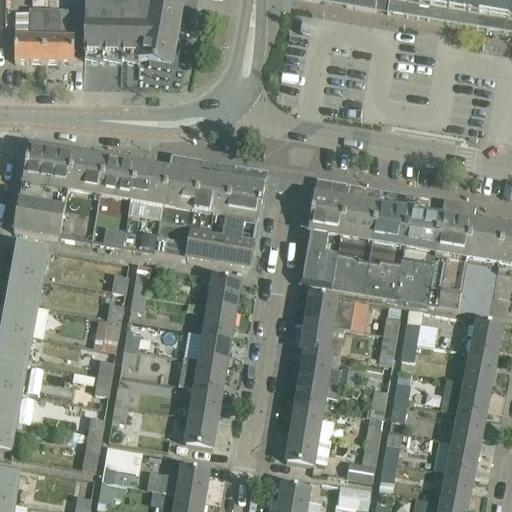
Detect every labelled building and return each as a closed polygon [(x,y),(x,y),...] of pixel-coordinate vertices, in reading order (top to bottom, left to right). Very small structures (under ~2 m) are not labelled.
[(169,11),(171,0),(85,0),(85,65),(103,69),(103,65),(121,68),(121,65),(139,68),(139,63),(171,68),(181,13),(169,11)] [(376,0),(299,0),(374,13),(376,0)] [(511,0),(389,0),(389,3),(505,23),(511,23),(511,0)] [(15,65),(44,65),(45,13),(29,13),(29,40),(15,40),(15,65)] [(45,13),(44,65),(74,66),(75,14),(45,13)] [(302,24),(300,35),(310,36),(311,26),(302,24)] [(459,118),(456,135),(478,139),(481,121),(459,118)] [(14,235),(59,242),(75,157),(29,149),(14,235)] [(106,162),(75,157),(59,242),(90,247),(106,162)] [(154,258),(186,263),(203,166),(171,160),(169,172),(154,258)] [(90,247),(123,253),(138,167),(106,162),(90,247)] [(186,263),(218,269),(235,172),(203,166),(186,263)] [(123,253),(154,258),(169,172),(138,167),(123,253)] [(261,177),(235,172),(218,269),(250,274),(265,189),(264,189),(265,183),(261,177)] [(332,293),(349,193),(337,191),(335,188),(317,185),(299,288),(332,293)] [(362,195),(349,193),(332,293),(363,298),(379,208),(381,196),(365,193),(362,195)] [(427,309),(458,314),(461,298),(466,267),(473,224),(475,212),(444,206),(442,219),(435,262),(427,309)] [(410,213),(379,208),(363,298),(395,304),(398,287),(403,256),(410,213)] [(442,219),(410,213),(403,256),(398,287),(395,304),(427,309),(435,262),(442,219)] [(458,314),(490,320),(505,229),(473,224),(466,267),(461,298),(458,314)] [(511,230),(505,229),(490,320),(511,323),(511,230)] [(13,277),(43,283),(49,254),(18,248),(13,277)] [(133,297),(147,299),(151,271),(138,269),(133,297)] [(7,306),(38,311),(43,283),(13,277),(7,306)] [(115,279),(112,295),(126,298),(129,282),(115,279)] [(209,309),(236,314),(241,286),(213,282),(209,309)] [(126,298),(112,295),(103,294),(98,324),(121,328),(126,298)] [(144,318),(147,299),(133,297),(130,315),(144,318)] [(305,326),(344,332),(364,336),(369,308),(310,298),(305,326)] [(2,334),(33,340),(44,342),(49,314),(38,312),(38,311),(7,306),(2,334)] [(236,314),(209,309),(208,310),(188,307),(187,315),(207,318),(204,337),(232,342),(236,314)] [(386,321),(383,340),(396,342),(401,313),(389,311),(387,321),(386,321)] [(368,319),(366,335),(382,337),(384,321),(368,319)] [(116,356),(121,328),(98,324),(93,352),(116,356)] [(301,354),(305,355),(332,360),(339,361),(341,346),(342,346),(344,332),(305,326),(301,354)] [(471,356),(497,361),(503,331),(477,326),(471,356)] [(403,346),(418,349),(434,352),(437,333),(406,328),(403,346)] [(0,344),(0,363),(27,368),(33,340),(2,334),(0,344)] [(124,353),(138,355),(140,337),(127,335),(124,353)] [(199,365),(227,370),(232,342),(204,337),(199,365)] [(392,370),(396,342),(383,340),(381,352),(380,358),(378,368),(392,370)] [(415,367),(418,349),(403,346),(400,365),(415,367)] [(138,355),(124,353),(121,371),(135,373),(138,355)] [(300,383),(328,387),(332,360),(305,355),(300,383)] [(491,391),(497,361),(471,356),(465,386),(491,391)] [(183,362),(178,390),(222,397),(227,370),(199,365),(183,362)] [(0,392),(22,397),(27,368),(0,363),(0,392)] [(100,365),(97,382),(112,384),(114,367),(100,365)] [(342,372),(339,389),(351,391),(354,374),(342,372)] [(109,401),(112,384),(97,382),(94,398),(109,401)] [(295,410),(323,415),(325,401),(337,403),(339,391),(327,389),(328,387),(300,383),(295,410)] [(491,391),(465,386),(459,417),(485,422),(491,391)] [(393,406),(408,409),(411,390),(396,388),(393,406)] [(195,393),(190,421),(218,425),(222,397),(178,390),(195,393)] [(115,408),(128,411),(131,393),(118,391),(115,408)] [(0,422),(17,426),(22,397),(0,392),(0,422)] [(374,395),(369,423),(383,425),(388,397),(374,395)] [(71,420),(72,403),(38,400),(37,417),(71,420)] [(408,409),(393,406),(390,425),(404,428),(408,409)] [(128,411),(115,408),(112,426),(125,428),(128,411)] [(295,410),(291,438),(332,445),(335,426),(322,424),(323,415),(295,410)] [(485,422),(459,417),(453,447),(479,452),(485,422)] [(213,453),(218,425),(190,421),(186,448),(213,453)] [(0,452),(11,454),(17,426),(0,422),(0,452)] [(91,422),(88,439),(101,441),(104,424),(91,422)] [(378,453),(383,425),(369,423),(365,450),(378,453)] [(389,436),(384,466),(397,468),(402,438),(389,436)] [(331,445),(332,445),(291,438),(286,466),(314,470),(314,469),(327,471),(330,456),(335,457),(337,446),(331,445)] [(96,476),(101,441),(88,439),(82,474),(96,476)] [(447,476),(447,477),(473,482),(479,452),(453,447),(439,445),(434,473),(447,476)] [(362,468),(375,471),(378,453),(365,450),(362,468)] [(107,452),(104,472),(136,477),(139,457),(107,452)] [(375,471),(362,468),(349,466),(346,483),(372,488),(375,471)] [(397,468),(384,466),(379,495),(393,497),(397,468)] [(104,472),(102,486),(115,488),(138,491),(140,478),(136,477),(104,472)] [(163,497),(163,498),(205,505),(209,477),(182,472),(180,482),(164,480),(161,497),(163,497)] [(0,505),(16,508),(20,479),(0,476),(0,505)] [(441,507),(464,511),(467,511),(473,482),(447,477),(441,507)] [(111,511),(115,488),(102,486),(97,511),(111,511)] [(278,511),(320,511),(321,508),(308,506),(310,494),(282,489),(278,511)] [(367,511),(370,497),(340,492),(337,510),(344,511),(343,511),(367,511)] [(203,511),(205,505),(163,498),(160,511),(203,511)] [(77,501),(75,511),(89,511),(91,504),(77,501)]
